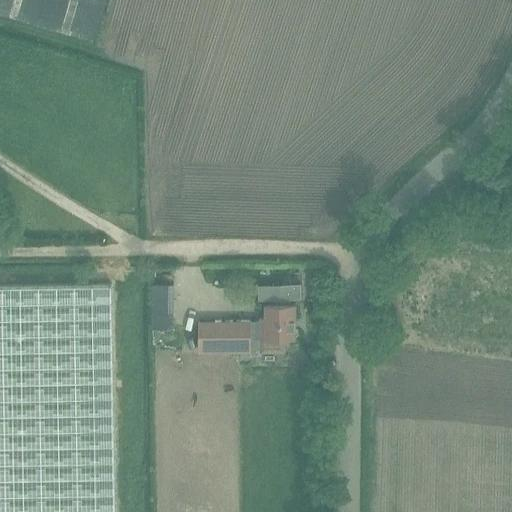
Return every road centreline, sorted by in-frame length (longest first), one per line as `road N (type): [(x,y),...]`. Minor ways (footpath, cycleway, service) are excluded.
road 1 (unclassified): [(355,511),(358,301),(367,257),(390,221),(480,151),(511,99)]
road 2 (unknown): [(367,257),(149,257)]
road 3 (unknown): [(149,257),(0,167)]
road 4 (unknown): [(0,256),(149,257)]
